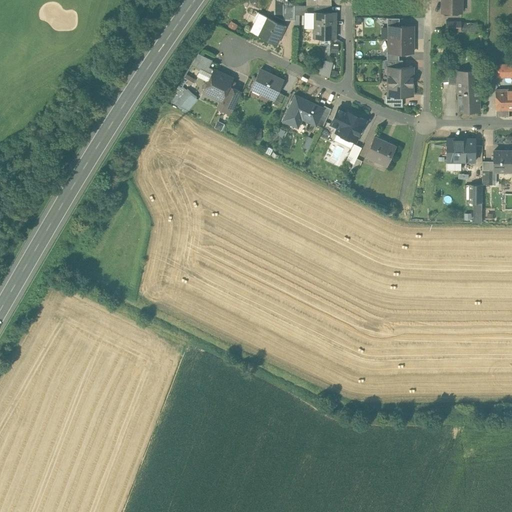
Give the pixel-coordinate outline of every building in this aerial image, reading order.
[(283,3),(276,0),(274,0),(275,15),(283,19),(283,3)] [(288,0),(283,0),(283,3),(283,19),(295,20),(295,11),(295,5),(288,0)] [(461,0),(441,0),(442,12),(461,12),(461,0)] [(318,12),(314,12),(314,38),(335,38),(335,12),(331,12),(318,12)] [(286,25),(259,13),(250,31),(277,44),(286,25)] [(399,18),(387,18),(387,26),(389,26),(395,26),(399,26),(399,18)] [(461,20),(446,20),(446,31),(461,31),(461,23),(461,20)] [(477,23),(461,23),(461,31),(476,31),(477,23)] [(395,26),(389,26),(389,39),(413,39),(413,26),(399,26),(395,26)] [(413,39),(389,39),(389,51),(389,52),(399,52),(413,52),(413,39)] [(399,52),(389,52),(389,51),(387,51),(387,60),(399,60),(399,52)] [(212,60),(199,53),(192,64),(211,74),(214,69),(209,67),(212,60)] [(331,76),(334,61),(323,59),(320,73),(331,76)] [(511,64),(495,65),(495,77),(511,76),(511,64)] [(402,67),(388,67),(388,81),(409,81),(409,77),(412,77),(412,67),(402,67)] [(232,78),(214,69),(211,74),(207,82),(205,83),(203,87),(204,89),(203,91),(222,100),(229,86),(232,78)] [(283,80),(260,69),(251,88),(274,99),(278,92),(283,80)] [(477,69),(457,70),(457,82),(459,112),(479,111),(477,69)] [(457,70),(448,70),(449,82),(457,82),(457,70)] [(409,81),(388,81),(388,94),(388,95),(402,95),(412,95),(412,85),(409,85),(409,81)] [(171,101),(188,112),(199,96),(182,84),(171,101)] [(229,86),(222,100),(217,108),(231,114),(241,92),(229,86)] [(511,89),(496,90),(496,109),(508,109),(511,108),(511,89)] [(284,95),(278,92),(274,99),(272,103),(279,106),(284,95)] [(402,95),(388,95),(388,94),(384,94),(384,102),(392,107),(402,107),(402,95)] [(323,108),(295,95),(285,116),(299,123),(302,118),(316,124),(323,108)] [(323,108),(316,124),(322,127),(331,108),(324,105),(323,108)] [(366,120),(339,107),(331,123),(338,127),(336,132),(355,141),(359,134),(361,133),(363,130),(362,127),(366,120)] [(396,146),(374,136),(366,155),(387,165),(396,146)] [(475,139),(446,138),(446,161),(475,161),(475,139)] [(511,150),(493,151),(493,162),(493,170),(489,170),(489,184),(495,184),(495,170),(511,170),(511,150)] [(362,161),(356,158),(351,168),(357,171),(362,161)] [(493,170),(493,162),(482,161),(482,170),(489,170),(493,170)] [(482,184),(470,184),(470,202),(482,202),(482,184)] [(482,210),(474,210),(473,223),(482,223),(482,210)]
